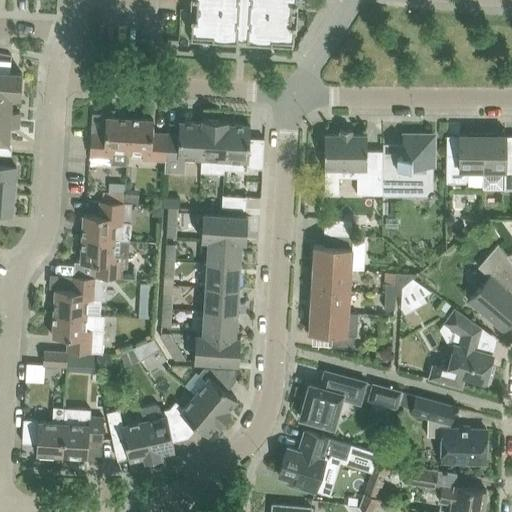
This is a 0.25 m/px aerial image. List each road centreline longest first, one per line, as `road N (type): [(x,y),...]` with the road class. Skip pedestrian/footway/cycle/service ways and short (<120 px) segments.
road 1 (residential): [(296,94),(286,119),(275,345),(263,422),(181,490)]
road 2 (residential): [(296,94),(56,81)]
road 3 (residential): [(0,494),(17,269)]
road 4 (residential): [(511,98),(296,94)]
road 5 (residential): [(17,269),(42,241),(48,218),(56,81)]
